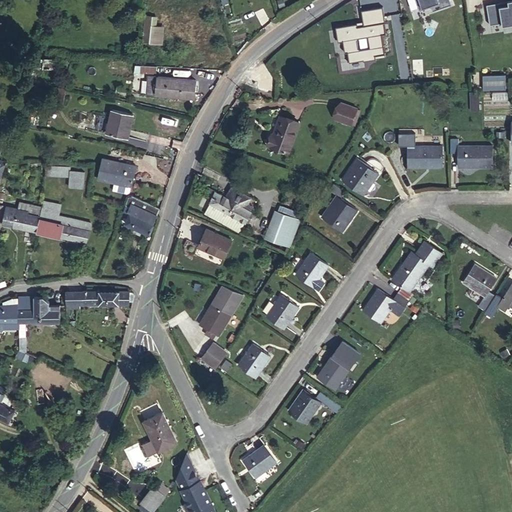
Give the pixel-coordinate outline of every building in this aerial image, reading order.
[(360,0),(354,0),(345,6),(362,40),(396,21),(384,0),(380,0),(366,8),(360,0)] [(360,0),(366,8),(380,0),(360,0)] [(144,36),(154,37),(156,17),(144,16),(144,21),(146,21),(144,36)] [(56,69),(56,59),(44,60),(44,69),(56,69)] [(156,66),(140,65),(135,64),(134,72),(156,73),(156,66)] [(146,94),(154,94),(156,75),(148,75),(146,94)] [(484,90),(506,90),(506,75),(484,75),(484,90)] [(194,98),(196,80),(158,76),(156,94),(194,98)] [(351,124),(357,108),(342,102),(336,118),(351,124)] [(128,138),(133,114),(112,109),(106,133),(128,138)] [(289,152),(299,123),(280,116),(274,134),(272,134),(268,145),(289,152)] [(459,138),(451,138),(451,152),(459,153),(459,166),(493,167),(493,145),(459,145),(459,138)] [(442,167),(443,145),(409,145),(408,145),(408,167),(442,167)] [(115,182),(131,186),(132,186),(136,165),(103,158),(99,178),(115,182)] [(358,158),(343,179),(364,194),(379,173),(358,158)] [(46,166),(45,175),(70,176),(70,170),(71,170),(71,166),(46,166)] [(70,170),(70,176),(69,186),(83,187),(85,172),(71,170),(70,170)] [(129,193),(131,186),(115,182),(114,189),(129,193)] [(346,191),(334,183),(329,189),(337,195),(322,216),(343,231),(358,209),(341,198),(346,191)] [(211,202),(246,222),(246,221),(248,223),(251,217),(256,219),(258,214),(252,211),(254,208),(253,206),(248,203),(251,197),(236,189),(229,191),(226,197),(211,188),(207,196),(212,199),(211,202)] [(128,197),(126,205),(124,210),(130,213),(134,204),(136,205),(139,198),(132,195),(128,197)] [(160,208),(139,198),(136,205),(134,204),(130,213),(126,223),(136,227),(143,230),(150,234),(160,208)] [(28,214),(40,216),(42,206),(19,201),(18,209),(28,211),(28,214)] [(40,216),(37,230),(87,241),(92,223),(87,222),(87,221),(59,215),(61,205),(44,201),(42,206),(40,216)] [(14,226),(37,230),(40,216),(28,214),(28,211),(18,209),(6,206),(6,208),(3,222),(15,225),(14,226)] [(283,226),(277,240),(290,245),(300,219),(275,210),(271,221),(283,226)] [(266,235),(277,240),(283,226),(271,221),(266,235)] [(224,258),(232,240),(206,228),(198,246),(224,258)] [(398,292),(409,300),(414,294),(410,291),(429,263),(433,266),(443,253),(425,240),(416,253),(412,250),(392,279),(402,286),(398,292)] [(320,277),(329,265),(311,252),(296,273),(319,289),(324,282),(319,278),(320,277)] [(486,310),(496,295),(489,290),(497,277),(475,263),(464,282),(485,295),(478,305),(486,310)] [(497,294),(485,312),(493,317),(503,300),(511,306),(511,282),(502,298),(497,294)] [(66,291),(68,307),(80,307),(80,303),(130,303),(130,301),(130,291),(93,291),(93,288),(88,288),(88,291),(66,291)] [(399,315),(409,300),(398,292),(393,299),(378,288),(363,309),(381,322),(390,309),(399,315)] [(220,291),(213,303),(219,306),(225,294),(220,291)] [(213,303),(201,324),(219,335),(231,314),(235,308),(240,311),(243,305),(225,294),(219,306),(213,303)] [(284,328),(299,307),(282,294),(267,315),(284,328)] [(19,304),(19,321),(20,321),(25,321),(60,321),(60,304),(50,305),(50,301),(44,295),(19,296),(19,304)] [(0,321),(19,321),(19,304),(0,305),(1,310),(0,309),(0,321)] [(201,358),(215,371),(230,354),(216,341),(201,358)] [(256,376),(271,355),(253,343),(238,364),(256,376)] [(335,388),(350,367),(332,355),(317,376),(335,388)] [(60,390),(66,378),(41,365),(35,378),(60,390)] [(0,416),(9,421),(15,409),(0,401),(7,389),(0,385),(0,416)] [(320,391),(316,397),(304,389),(289,410),(306,422),(321,401),(329,406),(333,400),(320,391)] [(152,438),(146,441),(152,454),(159,451),(177,442),(163,412),(144,421),(152,438)] [(152,454),(146,441),(143,443),(149,455),(152,454)] [(256,477),(277,461),(265,444),(243,459),(256,477)] [(186,452),(177,476),(183,488),(182,488),(188,500),(185,503),(189,511),(195,511),(204,508),(206,511),(216,511),(205,488),(203,489),(201,486),(202,483),(200,479),(200,480),(186,452)] [(153,486),(141,502),(153,511),(165,496),(153,486)]
